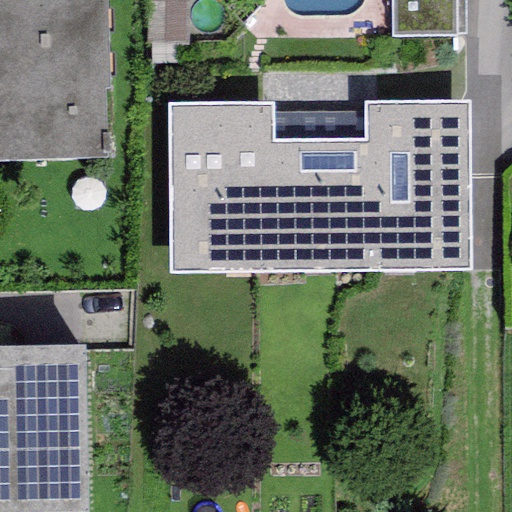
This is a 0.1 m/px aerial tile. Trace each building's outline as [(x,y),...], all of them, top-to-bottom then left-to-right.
[(104,0),(0,0),(0,161),(109,158),(108,131),(104,0)] [(391,0),(391,38),(465,36),(464,0),(391,0)] [(273,104),(169,104),(169,273),(469,271),(469,103),(364,103),(364,114),(364,143),(273,143),(273,114),(273,104)] [(364,114),(273,114),(273,143),(364,143),(364,114)] [(88,511),(84,346),(0,347),(0,511),(88,511)]
